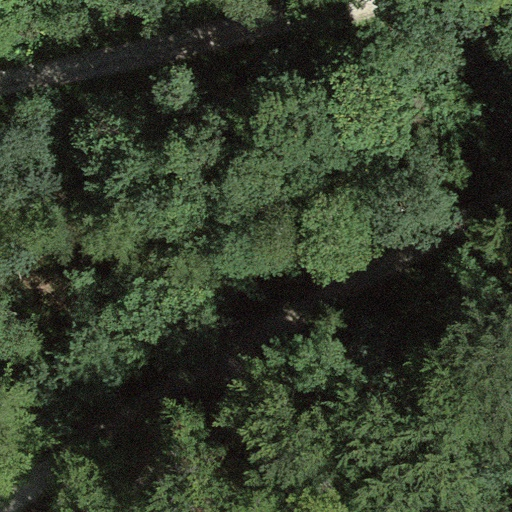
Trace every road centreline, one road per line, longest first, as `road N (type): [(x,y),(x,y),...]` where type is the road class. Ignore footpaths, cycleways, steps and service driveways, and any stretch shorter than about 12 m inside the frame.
road 1 (track): [(0,496),(241,343),(511,193)]
road 2 (track): [(0,70),(314,0)]
